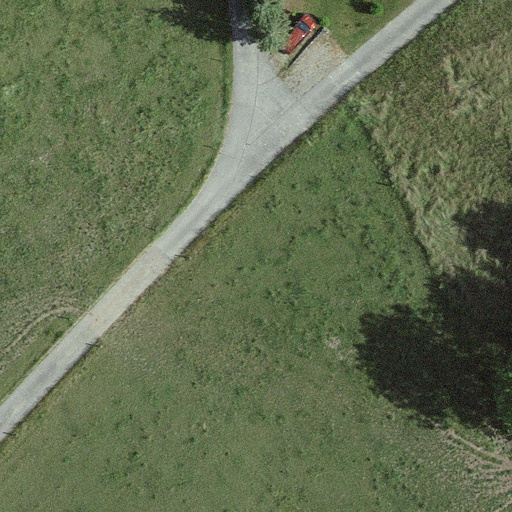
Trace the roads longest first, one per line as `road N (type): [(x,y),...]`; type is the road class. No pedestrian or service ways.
road 1 (track): [(435,0),(222,190)]
road 2 (track): [(222,190),(246,85),(240,0)]
